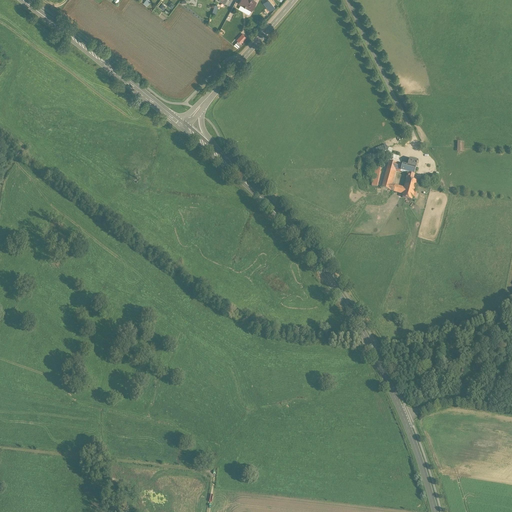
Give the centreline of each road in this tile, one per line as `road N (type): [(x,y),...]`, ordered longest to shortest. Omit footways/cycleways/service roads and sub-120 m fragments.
road 1 (tertiary): [(403,417),(323,274),(220,161)]
road 2 (track): [(209,511),(214,471),(0,447)]
road 3 (tertiary): [(178,124),(21,0)]
road 4 (track): [(379,338),(442,329),(511,294)]
road 5 (tertiary): [(205,99),(292,0)]
